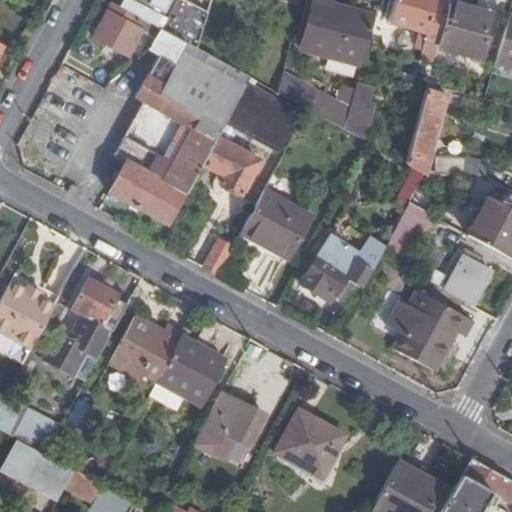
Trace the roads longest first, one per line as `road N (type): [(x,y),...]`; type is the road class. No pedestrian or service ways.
road 1 (residential): [(0,187),(456,428)]
road 2 (residential): [(78,0),(0,138)]
